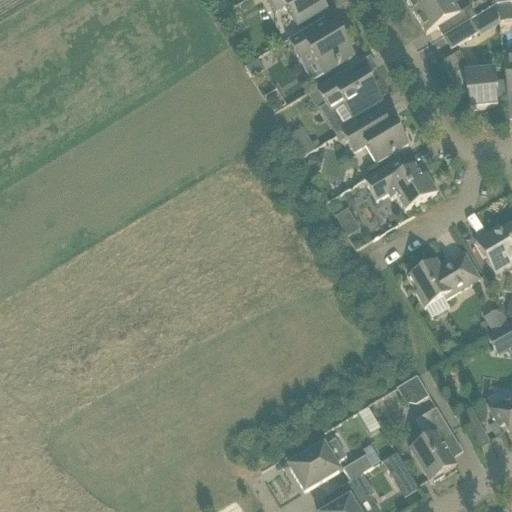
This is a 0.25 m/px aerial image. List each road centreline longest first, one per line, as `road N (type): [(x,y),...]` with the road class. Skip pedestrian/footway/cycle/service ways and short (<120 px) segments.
road 1 (residential): [(475,155),(456,151),(368,0)]
road 2 (residential): [(367,258),(464,209),(473,195),(475,155)]
